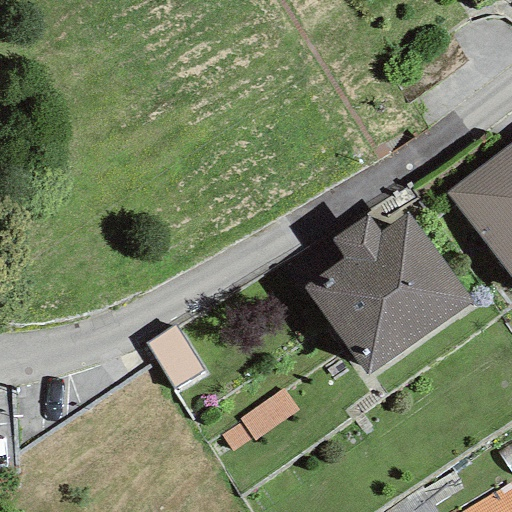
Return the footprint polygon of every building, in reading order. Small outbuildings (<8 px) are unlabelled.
[(511,141),(445,193),(511,280),(511,141)] [(364,376),(470,304),(407,213),(379,232),(367,216),(330,241),(344,260),(303,288),(364,376)] [(173,327),(145,345),(173,388),(201,371),(173,327)] [(296,412),(282,391),(239,420),(253,441),(296,412)] [(511,511),(511,490),(508,484),(459,511),(511,511)]
